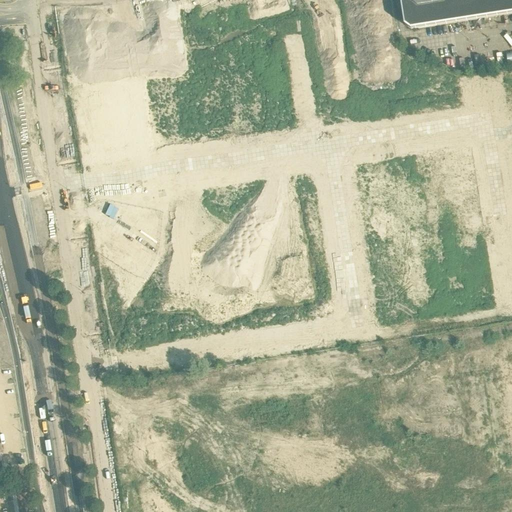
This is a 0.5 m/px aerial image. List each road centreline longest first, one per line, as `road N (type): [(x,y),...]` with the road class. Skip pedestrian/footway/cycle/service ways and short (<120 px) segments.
road 1 (unknown): [(108,511),(32,8)]
road 2 (residential): [(322,146),(58,182)]
road 3 (secondary): [(61,392),(14,142)]
road 4 (residential): [(87,372),(317,337)]
road 5 (secondary): [(0,284),(39,511)]
road 6 (residential): [(322,146),(349,304),(317,337)]
road 7 (residential): [(483,120),(511,299)]
road 8 (residential): [(483,120),(322,146)]
road 9 (residential): [(468,356),(491,511)]
road 10 (residential): [(322,377),(468,356)]
road 11 (residential): [(322,377),(342,511)]
road 12 (secondary): [(80,511),(61,392)]
